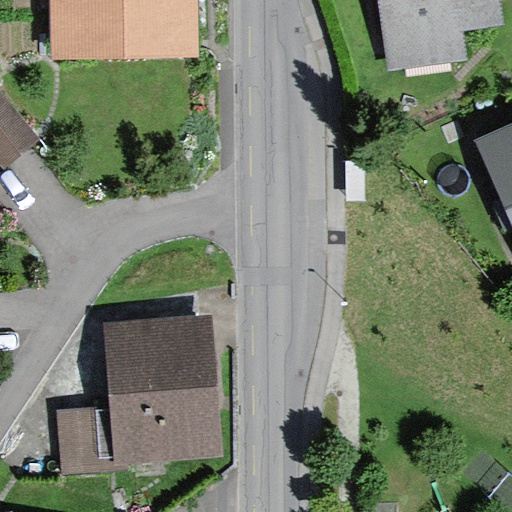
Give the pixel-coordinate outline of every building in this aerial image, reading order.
[(208,50),(206,0),(55,0),(57,53),(208,50)] [(511,14),(511,0),(384,0),(393,63),(476,52),(471,20),(511,14)] [(43,133),(0,78),(0,154),(5,162),(43,133)] [(511,107),(476,124),(511,202),(511,107)] [(130,461),(129,451),(225,443),(214,303),(104,312),(111,396),(57,401),(62,467),(130,461)]
